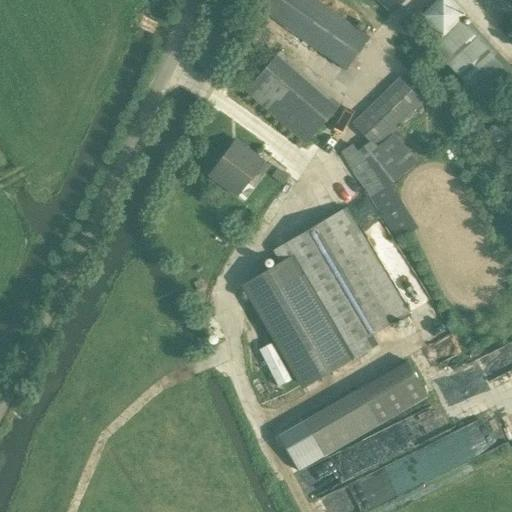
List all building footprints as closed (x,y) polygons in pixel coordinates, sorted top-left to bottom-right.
[(346,72),(369,39),(313,0),(265,0),(258,10),(346,72)] [(375,0),(391,14),(404,0),(375,0)] [(456,0),(436,0),(420,21),(448,44),(473,13),(456,0)] [(487,63),(465,42),(444,63),(465,84),(487,63)] [(305,146),(337,110),(276,57),(245,92),(305,146)] [(353,125),(368,141),(362,145),(363,146),(356,151),(352,144),(339,152),(396,241),(417,228),(391,187),(394,184),(392,182),(416,162),(392,133),(422,103),(399,80),(353,125)] [(236,198),(263,163),(235,142),(209,177),(236,198)] [(273,253),(280,265),(245,286),(305,388),(349,362),(344,352),(351,348),(355,356),(376,344),(371,336),(407,314),(346,210),(273,253)] [(427,398),(407,363),(303,423),(323,458),(427,398)]
